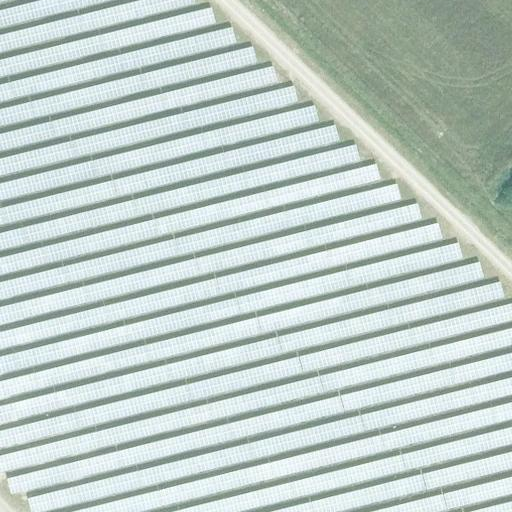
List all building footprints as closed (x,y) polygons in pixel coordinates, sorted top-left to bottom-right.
[(348,229),(326,229),(326,248),(347,248),(348,229)] [(95,345),(80,330),(64,345),(104,386),(120,371),(95,345)] [(30,363),(59,391),(82,367),(53,339),(30,363)] [(23,417),(25,416),(31,430),(39,426),(32,410),(35,408),(30,396),(16,402),(23,417)] [(134,424),(111,446),(147,483),(170,461),(134,424)]
